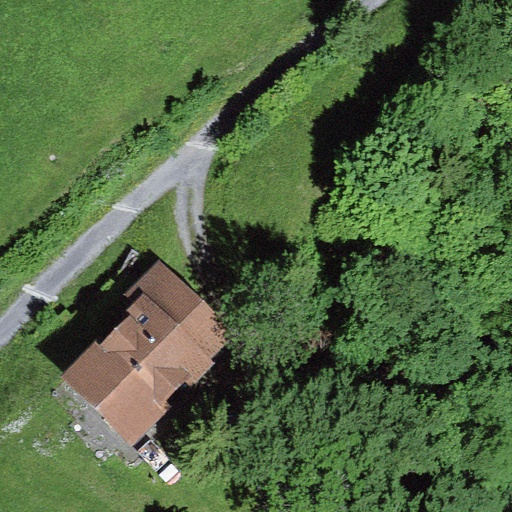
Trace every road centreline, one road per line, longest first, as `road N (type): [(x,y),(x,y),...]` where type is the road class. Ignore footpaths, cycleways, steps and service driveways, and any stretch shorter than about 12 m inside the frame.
road 1 (track): [(389,0),(197,147),(0,336)]
road 2 (track): [(231,399),(246,367),(242,334),(234,301),(204,268),(191,227),(197,147)]
